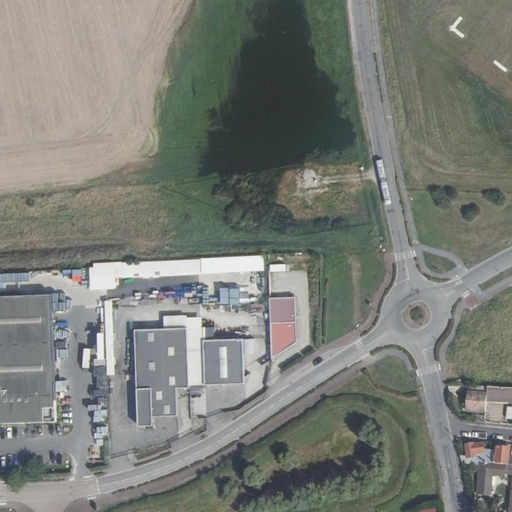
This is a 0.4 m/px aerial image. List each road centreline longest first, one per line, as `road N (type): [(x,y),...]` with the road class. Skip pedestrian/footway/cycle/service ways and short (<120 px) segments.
road 1 (tertiary): [(393,329),(204,450),(123,480),(49,492)]
road 2 (tertiary): [(360,0),(410,289)]
